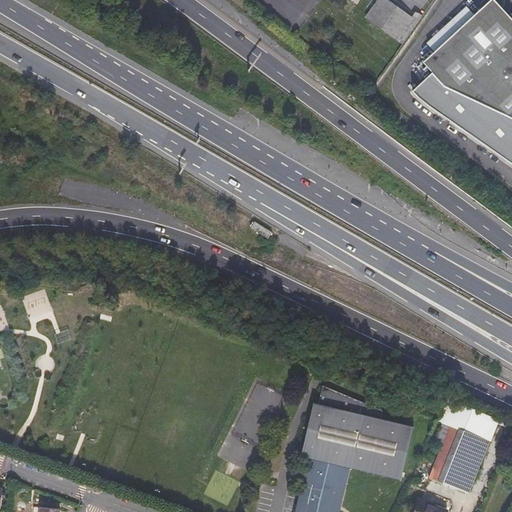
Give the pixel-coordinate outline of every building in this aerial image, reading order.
[(412,17),(388,0),(377,0),(366,15),(397,38),(412,17)] [(490,0),(474,15),(466,7),(427,43),(435,52),(411,74),(404,84),(411,94),(511,165),(511,20),(493,0),(490,0)] [(272,233),(258,224),(254,230),(268,239),(272,233)] [(335,478),(338,466),(348,468),(401,481),(413,430),(381,423),(383,413),(348,398),(323,388),(318,407),(314,406),(301,457),(310,459),(313,460),(309,473),(311,478),(305,481),(311,502),(304,504),(304,511),(327,511),(326,497),(339,493),(339,488),(339,485),(338,482),(335,478)] [(495,426),(451,408),(435,446),(443,450),(430,481),(466,495),(495,426)] [(304,511),(304,504),(311,502),(305,481),(311,478),(309,473),(313,460),(310,459),(297,511),(304,511)] [(348,468),(338,466),(335,478),(338,482),(339,485),(339,488),(339,493),(326,497),(327,511),(337,511),(339,507),(348,468)] [(442,511),(421,503),(416,511),(442,511)]
